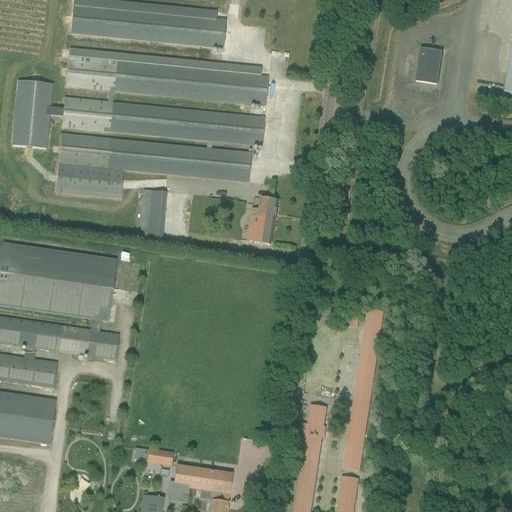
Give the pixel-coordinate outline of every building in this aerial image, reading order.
[(198,12),(74,0),(71,37),(212,51),(223,52),(226,23),(216,23),(216,14),(198,12)] [(252,45),(264,46),(265,28),(252,28),(252,45)] [(422,50),(417,83),(438,86),(443,53),(422,50)] [(69,59),(66,88),(108,92),(113,93),(255,106),(265,107),(268,79),(261,78),(261,69),(69,51),(68,59),(69,59)] [(17,82),(11,147),(25,148),(33,149),(46,150),(50,117),(62,118),(61,129),(207,143),(212,143),(261,148),(264,119),(249,118),(112,105),(113,93),(108,92),(107,104),(64,100),(63,110),(50,109),(53,86),(17,82)] [(61,136),(58,165),(55,194),(120,201),(123,171),(248,184),(251,155),(61,136)] [(163,244),(165,193),(142,192),(140,242),(163,244)] [(252,210),(247,242),(271,246),(278,202),(261,199),(259,211),(252,210)] [(86,250),(71,348),(116,355),(131,257),(86,250)] [(359,472),(383,314),(367,312),(343,470),(359,472)] [(342,329),(358,331),(359,320),(343,318),(342,329)] [(326,409),(320,408),(310,407),(307,426),(303,425),(300,447),(304,448),(294,511),(310,511),(318,465),(319,457),(322,438),(324,439),(326,428),(324,428),(326,409)] [(135,450),(135,451),(133,461),(140,462),(141,451),(135,450)] [(147,463),(147,464),(155,465),(157,452),(149,451),(149,452),(147,463)] [(211,502),(209,511),(226,511),(228,504),(225,504),(226,495),(229,495),(232,476),(222,475),(176,468),(174,481),(174,484),(172,497),(168,496),(167,502),(185,505),(186,505),(187,505),(189,490),(200,491),(199,500),(211,502)] [(341,479),(336,511),(352,511),(357,481),(341,479)] [(161,511),(164,500),(163,500),(147,497),(143,497),(140,511),(161,511)]
